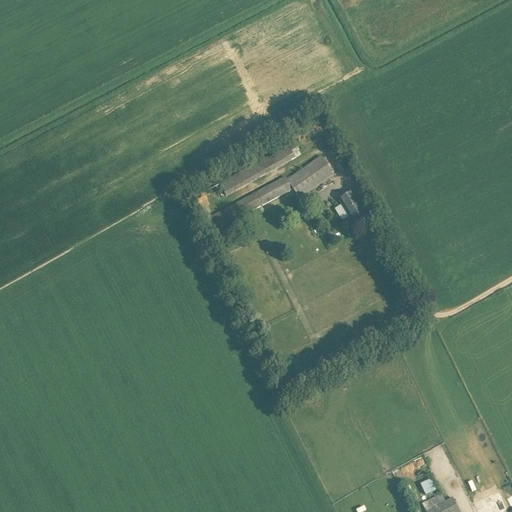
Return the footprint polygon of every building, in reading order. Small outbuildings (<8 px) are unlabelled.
[(293,142),(288,144),(296,158),(301,155),(293,142)] [(285,177),(197,224),(204,237),(292,190),(299,200),(333,176),(320,157),(287,180),(285,177)] [(367,217),(352,192),(338,200),(353,225),(367,217)] [(437,487),(432,478),(420,485),(425,494),(437,487)] [(478,500),(483,511),(500,511),(511,507),(511,506),(504,489),(478,500)] [(459,511),(452,498),(444,502),(440,494),(420,505),(423,511),(459,511)]
